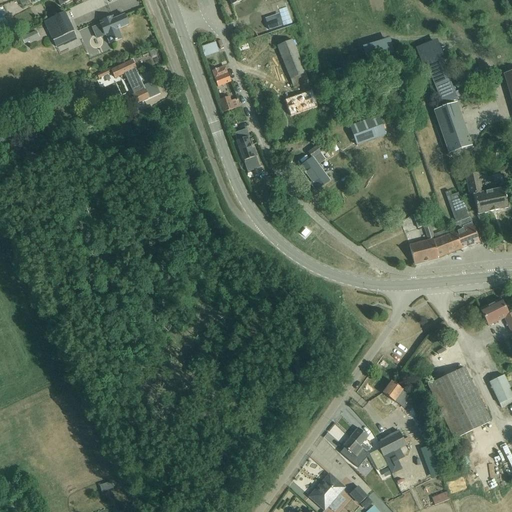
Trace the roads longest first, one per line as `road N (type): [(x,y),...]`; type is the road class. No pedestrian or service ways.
road 1 (unclassified): [(259,511),(390,326),(410,285)]
road 2 (residential): [(260,223),(244,221),(229,203),(152,0)]
road 3 (tertiary): [(179,24),(235,183),(260,223)]
road 4 (tertiary): [(260,223),(316,268),(410,285)]
